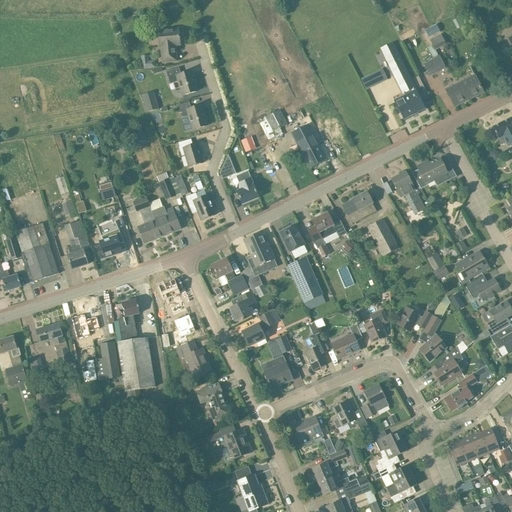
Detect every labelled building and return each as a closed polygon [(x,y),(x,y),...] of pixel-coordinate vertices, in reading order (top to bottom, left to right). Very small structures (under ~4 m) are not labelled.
[(460,17),(453,21),(457,29),(464,25),(460,17)] [(435,24),(425,30),(429,37),(439,31),(435,24)] [(180,45),(178,29),(158,31),(159,47),(160,47),(162,63),(177,61),(175,49),(174,49),(174,46),(180,45)] [(446,45),(441,34),(430,41),(435,51),(446,45)] [(415,88),(393,44),(381,50),(403,94),(404,93),(405,96),(394,101),(397,108),(403,120),(424,109),(419,97),(414,88),(415,88)] [(149,61),(148,56),(141,56),(142,69),(155,67),(155,61),(149,61)] [(445,68),(439,56),(423,65),(429,76),(445,68)] [(181,74),(179,68),(166,72),(170,85),(178,82),(183,96),(197,91),(191,71),(181,74)] [(360,77),(364,88),(387,80),(383,69),(360,77)] [(483,92),(474,75),(445,90),(454,107),(483,92)] [(155,101),(144,104),(147,113),(158,110),(155,101)] [(191,109),(189,102),(176,106),(178,114),(181,113),(183,118),(189,116),(193,130),(207,126),(201,106),(191,109)] [(287,125),(280,110),(265,118),(272,132),(287,125)] [(511,123),(509,119),(491,128),(497,139),(497,141),(499,145),(501,145),(505,144),(507,147),(511,156),(511,123)] [(325,160),(308,125),(292,133),(309,168),(325,160)] [(336,125),(325,131),(338,154),(348,148),(336,125)] [(140,129),(132,132),(137,145),(145,141),(140,129)] [(192,145),(191,139),(178,143),(181,153),(185,155),(189,167),(203,163),(197,144),(192,145)] [(27,152),(11,156),(14,166),(30,161),(27,152)] [(449,167),(442,165),(439,159),(429,165),(427,162),(416,168),(423,180),(416,184),(420,190),(426,187),(426,186),(434,182),(436,187),(456,177),(450,167),(449,167)] [(231,162),(224,165),(229,177),(235,174),(231,162)] [(253,185),(248,172),(237,177),(239,184),(241,190),(237,192),(242,204),(258,198),(253,185)] [(405,173),(390,181),(396,191),(398,196),(403,197),(404,196),(413,214),(424,209),(419,200),(416,195),(419,194),(416,188),(414,190),(410,183),(405,173)] [(181,194),(182,196),(188,194),(181,176),(175,179),(181,194)] [(60,191),(67,189),(64,177),(56,180),(60,191)] [(175,179),(174,177),(169,179),(159,184),(166,201),(181,194),(175,179)] [(99,186),(103,199),(115,196),(110,182),(99,186)] [(22,197),(3,202),(29,283),(57,274),(32,193),(31,193),(33,198),(23,201),(22,197)] [(215,198),(213,193),(198,199),(195,193),(185,197),(190,209),(196,207),(201,221),(215,215),(209,200),(215,198)] [(352,200),(352,201),(341,206),(351,225),(376,213),(371,203),(366,193),(352,200)] [(79,194),(72,196),(78,213),(85,211),(79,194)] [(146,196),(132,202),(136,212),(143,210),(151,207),(146,196)] [(65,216),(75,213),(71,200),(61,203),(65,216)] [(152,212),(161,237),(180,229),(172,208),(165,211),(163,207),(152,212)] [(145,244),(161,237),(152,212),(145,214),(148,223),(138,227),(145,244)] [(395,226),(403,222),(398,212),(390,216),(395,226)] [(333,225),(327,214),(312,221),(316,229),(308,233),(314,245),(314,244),(321,258),(329,254),(322,240),(330,236),(334,234),(337,239),(346,234),(340,222),(333,225)] [(399,249),(384,219),(367,227),(382,257),(399,249)] [(69,239),(85,234),(81,221),(64,226),(69,239)] [(304,245),(294,226),(280,233),(290,252),(304,245)] [(467,235),(463,228),(455,232),(459,240),(467,235)] [(100,241),(96,243),(103,260),(111,256),(119,253),(116,245),(121,243),(116,230),(114,230),(115,232),(99,238),(99,237),(98,237),(100,241)] [(273,259),(262,232),(243,240),(251,258),(247,260),(254,277),(269,270),(266,263),(273,259)] [(20,256),(13,237),(6,239),(12,259),(20,256)] [(354,246),(348,240),(342,246),(344,248),(343,250),(347,254),(354,246)] [(69,254),(67,255),(72,270),(88,264),(84,250),(90,248),(88,241),(71,247),(67,248),(69,254)] [(467,248),(462,241),(455,245),(459,253),(467,248)] [(444,266),(436,253),(426,259),(433,271),(444,266)] [(487,268),(478,254),(458,266),(461,272),(463,271),(467,279),(487,268)] [(306,258),(288,266),(304,304),(323,296),(306,258)] [(235,279),(226,259),(211,266),(221,286),(227,283),(233,295),(248,288),(241,275),(235,279)] [(3,272),(1,264),(0,263),(0,281),(2,280),(6,292),(21,287),(17,275),(10,277),(7,270),(3,272)] [(448,273),(444,266),(433,273),(437,280),(448,273)] [(174,279),(157,286),(163,300),(172,297),(174,303),(169,305),(173,315),(185,310),(181,300),(180,300),(178,294),(180,294),(174,279)] [(478,279),(465,287),(466,288),(470,295),(472,299),(479,295),(483,301),(500,291),(494,280),(482,286),(478,279)] [(268,294),(264,285),(239,297),(242,303),(229,309),(236,322),(250,315),(247,307),(255,303),(252,296),(255,294),(256,296),(258,295),(259,298),(268,294)] [(456,310),(464,305),(456,293),(448,297),(456,310)] [(125,317),(133,315),(140,314),(136,300),(121,304),(125,317)] [(486,322),(493,335),(507,327),(503,320),(511,314),(511,312),(506,302),(489,312),(493,318),(486,322)] [(432,303),(427,311),(433,314),(437,306),(432,303)] [(424,329),(431,316),(425,313),(422,318),(406,309),(397,325),(410,332),(417,321),(420,322),(418,326),(424,329)] [(280,320),(275,310),(258,318),(261,323),(241,333),(248,347),(264,339),(260,331),(264,329),(274,325),(273,324),(280,320)] [(363,321),(355,324),(360,335),(367,332),(372,343),(385,337),(380,325),(387,322),(382,310),(370,316),(373,322),(364,325),(363,321)] [(85,315),(71,318),(79,349),(93,346),(90,332),(100,329),(97,317),(86,320),(85,315)] [(137,340),(133,315),(125,317),(125,318),(118,319),(121,337),(117,338),(118,343),(125,392),(155,387),(147,338),(137,340)] [(177,331),(171,333),(177,348),(188,344),(185,336),(195,332),(188,315),(173,321),(177,331)] [(431,316),(424,329),(424,330),(423,332),(432,337),(440,321),(431,316)] [(325,326),(322,319),(314,322),(317,329),(325,326)] [(314,323),(309,325),(313,335),(319,333),(314,323)] [(61,336),(57,324),(42,328),(43,329),(35,332),(38,343),(52,339),(59,364),(70,360),(65,342),(62,343),(60,336),(61,336)] [(362,338),(360,335),(355,324),(348,327),(351,334),(330,344),(338,360),(359,350),(355,341),(362,338)] [(507,328),(493,335),(490,337),(497,351),(504,347),(509,354),(511,352),(511,333),(511,335),(507,328)] [(326,352),(318,334),(309,338),(313,349),(304,353),(312,371),(325,365),(321,354),(326,352)] [(446,348),(436,336),(419,350),(429,362),(446,348)] [(477,336),(471,339),(474,345),(480,342),(477,336)] [(292,350),(286,337),(275,341),(281,355),(292,350)] [(15,349),(12,338),(0,341),(0,351),(1,354),(10,351),(15,367),(5,370),(10,387),(19,384),(24,402),(31,400),(18,356),(19,356),(17,348),(15,349)] [(472,343),(468,338),(463,342),(467,347),(472,343)] [(196,351),(193,341),(188,344),(177,348),(175,349),(179,358),(185,356),(194,378),(209,372),(203,357),(205,356),(202,349),(196,351)] [(119,377),(113,343),(101,345),(103,359),(96,361),(99,380),(119,377)] [(462,359),(455,348),(441,359),(444,365),(443,366),(444,367),(433,374),(441,386),(461,374),(455,364),(462,359)] [(292,380),(284,363),(285,363),(283,357),(268,364),(270,369),(263,373),(270,388),(282,383),(283,384),(292,380)] [(473,362),(478,369),(472,373),(478,381),(491,373),(480,358),(473,362)] [(476,383),(471,374),(457,383),(460,388),(444,399),(451,411),(456,409),(458,410),(462,407),(462,405),(465,403),(465,402),(471,398),(466,389),(476,383)] [(208,401),(211,409),(208,410),(212,420),(230,413),(227,405),(224,406),(219,393),(221,392),(218,383),(196,392),(200,404),(208,401)] [(388,407),(378,386),(364,393),(369,404),(361,408),(366,418),(377,413),(377,412),(388,407)] [(352,413),(346,401),(332,408),(338,420),(334,422),(337,428),(347,423),(350,428),(357,424),(362,433),(369,429),(359,410),(352,413)] [(511,439),(511,410),(499,417),(511,440),(511,439)] [(107,414),(93,418),(96,426),(109,422),(107,414)] [(397,423),(394,415),(388,418),(392,426),(397,423)] [(312,441),(310,437),(320,432),(314,418),(293,426),(301,446),(312,441)] [(58,439),(55,430),(44,434),(47,443),(58,439)] [(251,452),(242,430),(223,437),(232,459),(251,452)] [(480,434),(488,454),(498,450),(491,430),(480,434)] [(223,438),(220,432),(207,438),(210,443),(223,438)] [(375,442),(380,452),(401,441),(396,432),(384,438),(380,432),(366,439),(369,445),(375,442)] [(488,454),(480,434),(469,438),(477,458),(488,454)] [(477,458),(469,438),(459,442),(466,462),(477,458)] [(329,456),(336,453),(330,439),(323,441),(329,456)] [(378,473),(390,467),(396,464),(393,458),(406,451),(401,441),(380,452),(379,452),(382,459),(377,462),(378,465),(375,466),(378,473)] [(455,467),(466,462),(459,442),(447,446),(455,467)] [(361,464),(354,446),(348,448),(354,466),(361,464)] [(344,449),(336,453),(329,456),(331,461),(312,469),(317,483),(331,477),(329,470),(338,466),(337,462),(347,458),(344,449)] [(511,460),(511,457),(509,449),(500,452),(501,456),(498,458),(501,465),(511,460)] [(390,467),(378,473),(381,478),(388,474),(393,484),(410,475),(405,466),(393,472),(390,467)] [(208,478),(205,471),(194,475),(197,483),(208,478)] [(410,475),(393,484),(386,488),(394,503),(406,497),(403,492),(415,485),(410,475)] [(252,476),(237,482),(248,510),(243,511),(258,511),(257,508),(266,504),(261,491),(259,492),(252,476)] [(345,484),(343,479),(334,483),(331,477),(317,483),(323,496),(335,491),(343,487),(345,493),(359,487),(357,482),(356,479),(345,484)] [(471,481),(454,486),(457,493),(473,488),(471,481)] [(217,491),(214,482),(207,485),(210,494),(217,491)] [(348,498),(348,500),(349,500),(362,494),(359,487),(345,493),(348,498)] [(509,511),(511,511),(511,497),(510,499),(508,496),(505,495),(503,496),(501,493),(495,497),(499,508),(506,504),(509,511)] [(479,506),(480,511),(492,511),(499,508),(495,497),(484,501),(485,504),(479,506)] [(413,511),(422,508),(418,498),(404,505),(406,511),(404,511),(413,511)] [(348,505),(346,499),(339,502),(325,507),(326,511),(344,511),(342,508),(348,505)]
